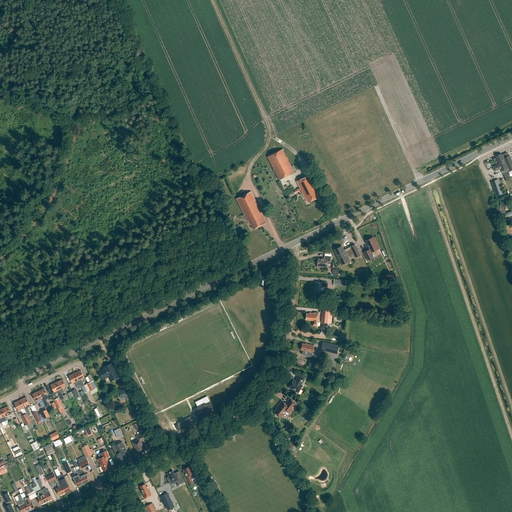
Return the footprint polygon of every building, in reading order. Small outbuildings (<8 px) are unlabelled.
[(282,149),(267,157),(279,180),(294,172),(282,149)] [(496,156),(499,164),(493,167),(495,171),(500,169),(506,182),(511,179),(508,172),(511,169),(511,161),(509,156),(503,158),(501,154),(496,156)] [(297,181),(305,198),(308,203),(320,197),(309,175),(297,181)] [(499,196),(504,194),(498,179),(491,182),(497,199),(500,198),(499,196)] [(266,223),(251,192),(236,199),(247,221),(248,221),(250,225),(251,224),(254,229),(266,223)] [(511,232),(511,226),(511,224),(503,227),(506,235),(511,232)] [(369,250),(364,252),(367,260),(373,257),(371,252),(379,248),(373,237),(365,241),(369,250)] [(349,261),(349,260),(356,257),(360,255),(355,244),(351,246),(351,247),(344,251),(342,246),(334,250),(341,265),(349,261)] [(318,259),(317,265),(327,266),(327,262),(330,262),(331,256),(325,256),(324,259),(318,259)] [(367,268),(362,271),(365,277),(370,274),(367,268)] [(315,282),(314,293),(321,294),(322,287),(327,287),(328,282),(321,282),(321,283),(315,282)] [(323,310),(321,322),(331,324),(333,311),(323,310)] [(317,319),(318,312),(313,312),(313,313),(309,313),(306,313),(305,320),(313,320),(312,325),(317,326),(317,319)] [(329,352),(331,344),(328,343),(327,346),(322,345),(321,350),(329,352)] [(313,349),(314,346),(305,344),(305,345),(302,344),(300,350),(304,351),(303,353),(304,355),(306,355),(307,354),(308,352),(312,353),(312,352),(318,354),(318,350),(313,349)] [(99,371),(103,379),(110,376),(112,380),(119,377),(112,363),(104,367),(105,369),(103,369),(102,369),(101,370),(99,371)] [(85,385),(82,379),(84,378),(81,370),(75,373),(78,380),(84,393),(87,392),(84,385),(85,385)] [(72,383),(78,380),(75,373),(69,376),(72,383)] [(293,381),(289,387),(298,393),(302,386),(301,385),(305,379),(299,375),(297,379),(297,380),(295,383),(293,381)] [(57,382),(64,399),(65,399),(64,398),(67,397),(66,394),(63,396),(60,389),(66,386),(63,379),(57,382)] [(94,381),(87,384),(90,392),(97,388),(94,381)] [(57,382),(51,385),(55,394),(58,393),(62,400),(64,399),(57,382)] [(126,387),(118,391),(121,399),(125,397),(126,399),(131,397),(126,387)] [(38,391),(43,401),(49,398),(44,388),(38,391)] [(45,405),(43,401),(38,391),(32,394),(37,404),(41,402),(41,403),(40,405),(42,407),(45,405)] [(28,408),(31,407),(26,397),(20,400),(24,407),(28,416),(32,415),(28,408)] [(58,398),(54,400),(61,414),(65,412),(58,398)] [(275,414),(275,416),(276,417),(277,417),(278,417),(280,418),(285,411),(289,414),(296,405),(289,399),(285,404),(281,402),(277,406),(278,407),(273,413),(275,414)] [(20,400),(14,403),(18,410),(21,409),(23,415),(22,416),(26,425),(31,423),(28,416),(24,407),(20,400)] [(210,401),(194,409),(198,418),(214,410),(210,401)] [(8,406),(2,409),(5,416),(11,413),(8,406)] [(41,412),(44,419),(49,416),(46,409),(41,412)] [(41,420),(37,411),(33,413),(39,426),(43,424),(41,420)] [(191,416),(178,423),(181,429),(195,423),(191,416)] [(136,436),(138,440),(133,443),(136,450),(136,451),(137,454),(142,452),(141,452),(145,450),(141,441),(146,438),(144,433),(136,436)] [(56,447),(63,444),(61,439),(54,442),(56,447)] [(39,448),(36,442),(31,444),(34,451),(39,448)] [(116,454),(117,456),(116,457),(117,459),(118,459),(120,463),(127,460),(124,453),(127,452),(122,442),(115,445),(119,453),(116,454)] [(81,448),(86,457),(92,454),(88,445),(81,448)] [(17,457),(23,454),(20,446),(14,448),(17,457)] [(52,446),(45,449),(48,455),(55,452),(52,446)] [(34,451),(26,455),(35,478),(40,476),(36,466),(35,466),(31,458),(36,457),(34,451)] [(101,458),(98,460),(103,471),(111,468),(106,458),(109,456),(107,451),(99,455),(101,458)] [(87,459),(79,463),(81,469),(90,464),(87,459)] [(71,471),(67,462),(63,464),(67,473),(71,471)] [(40,464),(36,466),(41,475),(45,474),(40,464)] [(182,470),(185,476),(190,485),(193,483),(191,480),(196,477),(194,472),(193,473),(189,466),(182,470)] [(83,484),(77,470),(75,467),(72,468),(74,472),(73,472),(75,476),(73,477),(77,487),(83,484)] [(77,470),(83,484),(89,481),(86,474),(83,475),(80,469),(77,470)] [(176,477),(173,470),(167,473),(170,480),(172,479),(173,482),(174,481),(175,482),(179,480),(177,476),(176,477)] [(54,473),(46,477),(49,483),(57,479),(54,473)] [(57,476),(60,482),(65,493),(71,490),(65,478),(62,479),(60,475),(57,476)] [(200,476),(195,479),(198,485),(203,482),(205,481),(202,476),(200,477),(200,476)] [(57,483),(58,487),(56,488),(59,496),(65,493),(60,482),(57,483)] [(141,490),(140,491),(144,499),(151,496),(147,489),(146,489),(144,485),(139,487),(141,490)] [(41,490),(42,491),(47,502),(53,499),(48,489),(47,489),(46,488),(41,490)] [(38,497),(37,497),(41,505),(47,502),(42,491),(39,492),(40,494),(37,496),(38,497)] [(12,499),(10,500),(7,493),(2,496),(7,506),(4,507),(6,511),(14,511),(11,505),(14,504),(12,499)] [(169,493),(162,496),(168,510),(175,507),(169,493)] [(21,511),(25,511),(29,511),(25,503),(23,500),(21,494),(18,495),(20,500),(18,501),(17,502),(19,506),(21,511)] [(25,503),(29,511),(35,508),(31,500),(29,497),(23,500),(25,503)]
